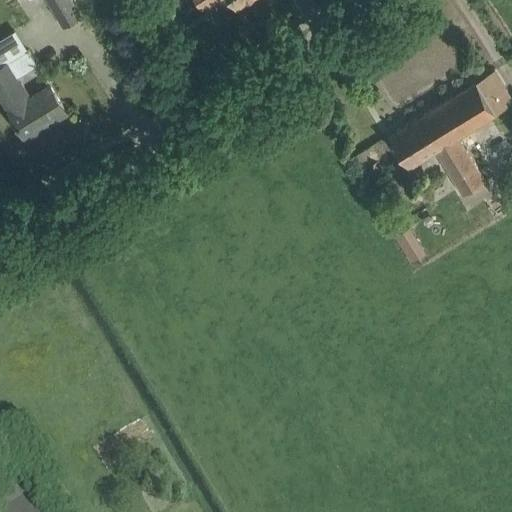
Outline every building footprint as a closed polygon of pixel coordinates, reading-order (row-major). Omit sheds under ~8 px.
[(81,15),(71,0),(48,0),(64,25),(81,15)] [(29,49),(0,66),(0,82),(15,106),(10,110),(27,137),(67,111),(57,94),(50,84),(30,97),(18,77),(38,64),(29,49)] [(511,101),(511,98),(505,86),(494,69),(391,133),(410,165),(436,149),(463,194),(486,180),(459,136),(497,112),(496,111),(511,101)] [(410,225),(395,234),(402,245),(417,236),(410,225)] [(12,468),(23,482),(34,474),(23,459),(12,468)] [(35,511),(26,496),(0,511),(35,511)]
